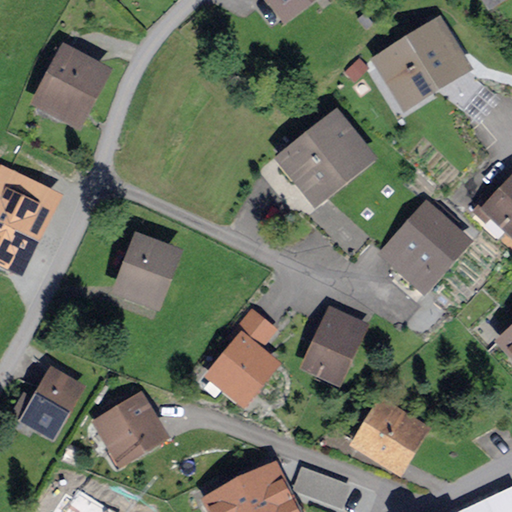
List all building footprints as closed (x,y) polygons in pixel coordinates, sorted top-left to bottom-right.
[(266,0),(279,16),(300,0),(266,0)] [(372,62),(396,106),(466,67),(442,24),(372,62)] [(31,106),(80,133),(112,75),(63,48),(31,106)] [(287,155),(319,193),(365,155),(333,117),(287,155)] [(43,238),(64,191),(0,163),(0,263),(10,268),(27,231),(43,238)] [(511,187),(491,210),(511,230),(511,187)] [(430,207),(384,253),(422,290),(443,268),(435,261),(459,236),(430,207)] [(351,262),(372,241),(352,222),(331,243),(351,262)] [(112,303),(155,318),(177,257),(135,242),(112,303)] [(308,366),(339,379),(361,325),(331,313),(308,366)] [(511,329),(495,345),(511,364),(511,329)] [(217,374),(242,397),(269,367),(245,344),(217,374)] [(23,414),(59,435),(84,394),(48,372),(23,414)] [(93,426),(122,473),(172,443),(143,396),(93,426)] [(352,441),(394,466),(417,429),(375,404),(352,441)] [(293,511),(274,469),(210,498),(216,511),(293,511)] [(362,511),(370,511),(379,495),(362,487),(353,507),(362,511)] [(511,511),(511,493),(511,491),(468,511),(511,511)]
